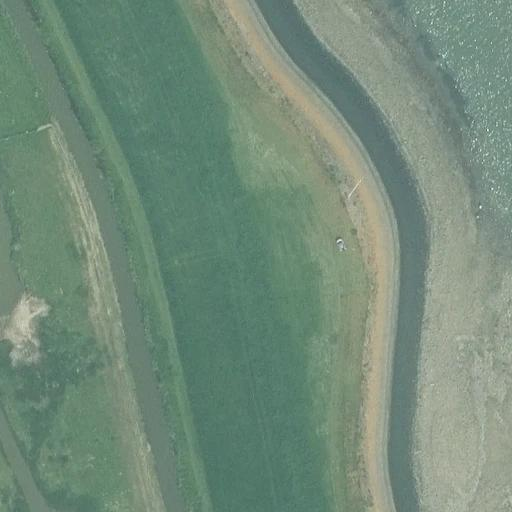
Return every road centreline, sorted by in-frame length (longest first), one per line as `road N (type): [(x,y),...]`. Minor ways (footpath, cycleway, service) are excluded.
road 1 (track): [(188,0),(214,54),(313,182),(337,236),(349,276),(335,409),(342,511)]
road 2 (track): [(46,0),(143,228),(208,511)]
